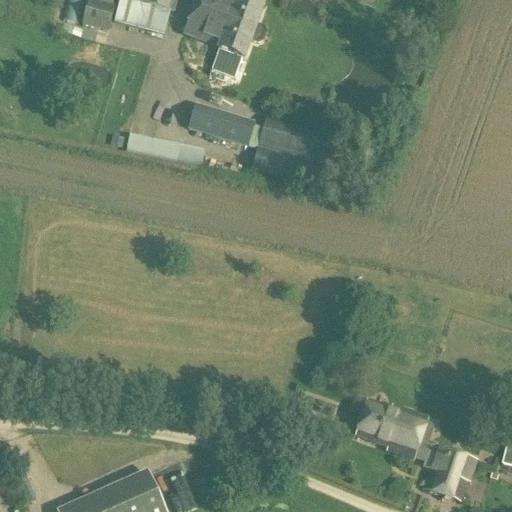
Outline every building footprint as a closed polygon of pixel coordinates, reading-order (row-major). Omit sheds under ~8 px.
[(174,15),(177,0),(114,0),(121,2),(115,26),(164,38),(170,14),(174,15)] [(237,4),(225,0),(198,0),(185,36),(211,45),(209,50),(243,63),(250,45),(257,47),(263,45),(267,35),(264,30),(257,27),(263,10),(238,1),(237,4)] [(108,36),(114,10),(87,3),(81,29),(108,36)] [(72,39),(74,31),(62,28),(60,35),(72,39)] [(94,45),(96,37),(81,33),(79,42),(94,45)] [(133,101),(128,125),(141,128),(147,104),(133,101)] [(257,151),(263,131),(253,128),(254,124),(194,107),(186,133),(247,150),(247,148),(257,151)] [(122,154),(199,161),(201,147),(124,139),(122,154)] [(393,414),(368,405),(355,442),(414,463),(415,459),(429,464),(426,472),(430,473),(424,492),(461,505),(468,486),(470,486),(477,466),(427,448),(435,425),(427,422),(395,411),(393,414)] [(511,452),(504,451),(500,468),(511,470),(511,452)] [(240,490),(244,481),(231,476),(228,485),(230,486),(224,491),(229,496),(238,489),(240,490)]
